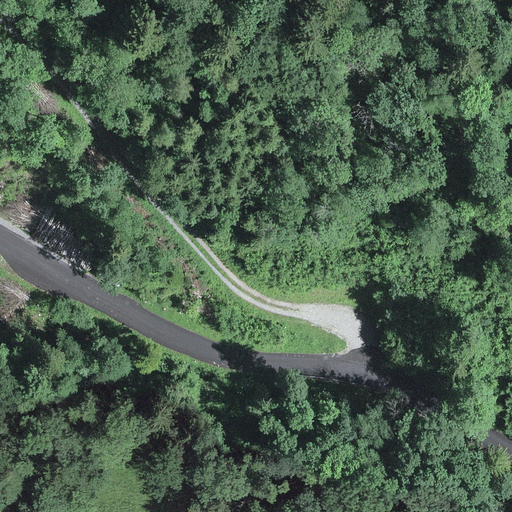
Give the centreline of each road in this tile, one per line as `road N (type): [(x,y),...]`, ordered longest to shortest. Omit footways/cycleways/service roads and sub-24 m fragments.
road 1 (unclassified): [(511,450),(393,382),(204,350),(0,234)]
road 2 (track): [(0,16),(77,92),(227,282),(261,304),(354,329),(364,373)]
